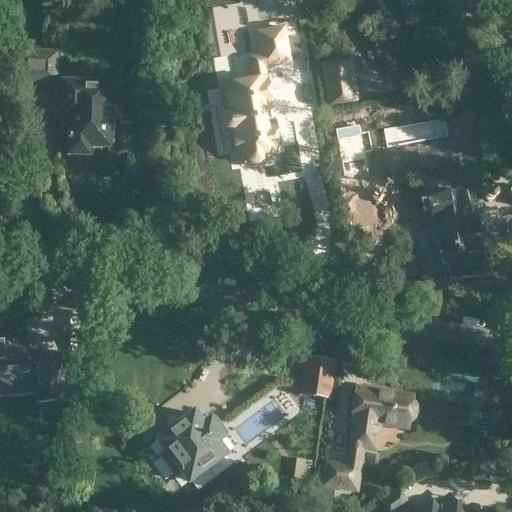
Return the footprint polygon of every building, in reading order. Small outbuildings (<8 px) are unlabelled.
[(237,158),(245,157),(246,158),(246,159),(247,160),(248,162),(249,162),(250,163),(252,164),(254,164),(256,164),(257,164),(259,163),(260,162),(262,160),(262,159),(263,157),(263,156),(263,155),(263,153),(278,151),(273,125),(265,126),(262,107),(270,106),(263,68),(289,63),(283,28),(255,33),(259,56),(249,58),(253,82),(225,87),(229,114),(227,114),(226,115),(224,117),(223,118),(223,119),(222,120),(222,121),(222,122),(222,123),(222,125),(223,127),(224,128),(225,130),(226,130),(228,131),(229,132),(231,132),(232,131),(237,158)] [(55,85),(56,54),(11,52),(17,84),(55,85)] [(62,118),(65,118),(65,129),(70,130),(69,138),(67,137),(67,145),(69,145),(69,155),(107,156),(108,120),(117,120),(118,102),(109,101),(109,86),(63,84),(62,118)] [(431,198),(427,199),(430,221),(434,220),(439,251),(444,251),(448,276),(467,273),(467,274),(469,273),(475,276),(479,272),(481,271),(484,270),(479,240),(474,241),(472,230),(478,229),(476,216),(470,217),(466,191),(431,196),(431,198)] [(341,212),(349,246),(373,240),(366,207),(341,212)] [(25,343),(0,344),(0,394),(32,392),(33,401),(63,399),(60,355),(30,357),(30,361),(26,361),(25,343)] [(305,357),(301,387),(331,391),(335,362),(305,357)] [(355,388),(350,422),(353,422),(346,466),(325,463),(322,487),(356,492),(362,450),(375,451),(379,426),(408,430),(409,421),(411,421),(414,418),(415,410),(413,406),(411,406),(413,397),(355,388)] [(490,409),(486,413),(486,417),(490,421),(495,421),(498,417),(498,412),(495,409),(490,409)] [(168,433),(157,441),(166,453),(159,458),(172,476),(179,471),(188,483),(225,455),(216,443),(228,435),(214,417),(203,426),(193,414),(183,422),(180,418),(179,417),(178,417),(177,416),(175,416),(173,415),(172,415),(171,416),(170,416),(169,416),(167,417),(166,418),(166,419),(165,421),(164,422),(164,424),(164,425),(164,426),(165,427),(165,428),(166,429),(168,433)] [(494,460),(478,465),(482,477),(498,472),(494,460)] [(407,511),(405,509),(409,507),(396,490),(379,502),(386,511),(457,511),(447,497),(433,508),(431,505),(420,511),(407,511)]
